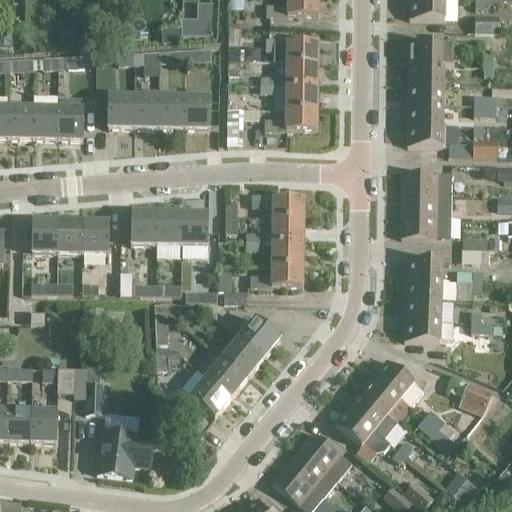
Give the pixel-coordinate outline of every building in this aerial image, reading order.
[(318,0),(287,0),(287,11),(267,10),(266,22),(289,22),(289,20),(318,21),(318,0)] [(457,5),(409,4),(409,25),(457,25),(457,5)] [(475,5),(475,15),(497,15),(498,5),(475,5)] [(474,21),(474,38),(498,39),(499,22),(474,21)] [(197,28),(197,42),(213,42),(213,28),(197,28)] [(0,34),(0,52),(11,52),(11,35),(0,34)] [(178,34),(162,35),(162,49),(179,48),(178,34)] [(408,70),(443,70),(443,71),(453,71),(453,49),(448,49),(448,43),(448,42),(434,42),(434,43),(435,43),(435,49),(408,48),(408,70)] [(266,44),(265,56),(273,56),(273,68),(286,68),(318,69),(318,47),(289,46),(289,45),(266,44)] [(228,50),(227,67),(240,67),(240,51),(228,50)] [(186,55),(186,67),(211,66),(210,54),(186,55)] [(186,55),(167,56),(168,69),(186,67),(186,55)] [(158,56),(142,57),(143,70),(159,69),(158,56)] [(134,58),(117,59),(118,71),(135,70),(134,58)] [(493,71),(493,61),(483,60),(483,71),(493,71)] [(84,61),(59,62),(60,75),(84,73),(84,61)] [(60,75),(59,62),(41,63),(42,76),(60,75)] [(33,63),(8,65),(8,78),(34,76),(33,63)] [(8,65),(0,65),(0,78),(8,78),(8,65)] [(240,67),(227,67),(227,80),(240,81),(240,67)] [(286,68),(286,90),(317,91),(318,69),(286,68)] [(443,70),(408,70),(408,90),(443,91),(443,71),(443,70)] [(483,71),(483,81),(493,81),(493,71),(483,71)] [(260,81),(260,90),(278,90),(278,81),(272,81),(260,81)] [(260,90),(259,99),(278,99),(278,91),(278,90),(260,90)] [(286,90),(286,114),(317,115),(317,91),(286,90)] [(443,91),(408,90),(407,111),(443,111),(443,91)] [(473,110),(495,111),(502,111),(502,101),(473,101),(473,110)] [(134,102),(109,102),(108,134),(134,135),(134,102)] [(160,103),(134,102),(134,135),(159,136),(160,103)] [(185,104),(160,103),(159,136),(184,136),(185,104)] [(210,104),(185,104),(184,136),(209,137),(210,104)] [(473,110),(473,122),(496,122),(495,111),(473,110)] [(443,111),(407,111),(407,132),(442,132),(443,111)] [(33,113),(8,113),(7,146),(32,146),(33,113)] [(58,114),(33,113),(32,146),(57,147),(58,114)] [(84,114),(58,114),(57,147),(83,147),(84,114)] [(227,114),(226,151),(242,151),(242,126),(242,114),(227,114)] [(265,126),(264,136),(287,136),(287,134),(316,135),(317,115),(286,114),(285,126),(265,126)] [(442,132),(407,132),(407,152),(442,153),(442,132)] [(473,132),(472,143),(482,143),(482,132),(473,132)] [(451,153),(451,163),(472,163),(472,164),(497,164),(497,146),(489,146),(472,146),(472,149),(458,149),(451,149),(451,153)] [(498,174),(498,185),(511,185),(511,174),(498,174)] [(450,179),(402,178),(401,200),(450,201),(450,179)] [(274,200),(251,200),(251,211),(272,212),(272,224),(304,225),(304,203),(274,202),(274,200)] [(450,201),(401,200),(401,222),(450,223),(450,201)] [(511,201),(498,202),(498,216),(511,215),(511,201)] [(237,209),(225,208),(225,224),(237,224),(245,224),(245,223),(237,223),(237,209)] [(156,220),(130,219),(130,252),(155,252),(156,220)] [(182,220),(156,220),(155,252),(181,253),(182,220)] [(182,220),(181,253),(207,253),(208,221),(182,220)] [(450,223),(401,222),(400,244),(449,245),(450,223)] [(237,229),(237,224),(225,224),(225,238),(237,238),(237,229)] [(304,247),(304,225),(272,224),(272,241),(272,247),(304,247)] [(58,227),(32,227),(31,258),(57,259),(58,227)] [(83,228),(58,227),(57,259),(82,260),(83,228)] [(109,229),(83,228),(82,260),(108,261),(109,229)] [(245,246),(245,247),(264,247),(264,238),(246,239),(246,238),(245,246)] [(489,255),(489,243),(463,242),(463,254),(489,255)] [(491,244),(490,253),(501,253),(501,244),(491,244)] [(245,247),(245,255),(264,255),(264,247),(245,247)] [(272,258),(271,269),(303,269),(304,247),(272,247),(272,258)] [(463,254),(463,270),(489,270),(489,255),(463,254)] [(442,265),(407,264),(406,285),(442,286),(442,265)] [(303,269),(271,269),(271,281),(250,281),(250,292),(272,293),(273,291),(303,291),(303,269)] [(217,276),(217,296),(224,296),(229,296),(229,276),(217,276)] [(483,278),(472,277),(472,287),(482,287),(483,278)] [(442,286),(406,285),(405,305),(441,307),(441,304),(455,304),(456,287),(442,286)] [(472,287),(472,297),(482,297),(482,287),(472,287)] [(31,289),(31,300),(55,300),(56,288),(31,288),(31,289)] [(73,288),(56,288),(55,300),(73,301),(73,288)] [(511,288),(502,288),(501,302),(511,302),(511,288)] [(81,289),(82,301),(98,301),(98,289),(81,289)] [(154,290),(139,290),(139,302),(154,302),(154,290)] [(181,290),(154,290),(154,302),(180,303),(181,290)] [(184,309),(202,309),(202,296),(185,296),(184,309)] [(202,296),(202,309),(217,309),(217,297),(202,296)] [(441,307),(405,305),(405,326),(440,327),(441,307)] [(101,313),(87,313),(87,333),(101,333),(101,313)] [(153,317),(154,334),(167,333),(174,333),(174,325),(166,325),(166,317),(153,317)] [(31,318),(30,330),(45,330),(45,319),(31,318)] [(470,328),(481,328),(481,318),(471,318),(470,328)] [(254,326),(238,345),(262,366),(279,346),(280,345),(256,324),(254,326)] [(440,327),(405,326),(404,347),(439,348),(440,344),(452,344),(453,328),(440,327)] [(470,328),(470,338),(492,339),(493,328),(481,328),(470,328)] [(154,334),(155,359),(174,359),(178,358),(178,355),(168,355),(167,333),(154,334)] [(238,345),(222,364),(246,385),(262,366),(238,345)] [(193,373),(197,376),(230,404),(246,385),(222,364),(209,354),(193,373)] [(167,359),(155,359),(156,361),(157,376),(168,375),(167,359)] [(386,365),(373,381),(401,404),(409,411),(423,395),(414,388),(386,365)] [(33,373),(16,373),(15,386),(32,386),(33,373)] [(70,399),(71,375),(41,374),(41,387),(57,387),(57,399),(70,399)] [(213,424),(230,404),(197,376),(182,395),(189,402),(189,403),(213,424)] [(373,381),(360,397),(387,420),(401,404),(373,381)] [(102,389),(85,389),(84,421),(101,421),(102,389)] [(458,411),(482,421),(491,399),(467,389),(458,411)] [(396,428),(360,397),(346,413),(374,436),(383,444),(396,428)] [(383,444),(346,413),(333,429),(361,452),(362,450),(374,459),(382,457),(389,449),(383,444)] [(31,416),(5,415),(4,447),(30,447),(31,416)] [(444,428),(430,415),(424,423),(438,435),(444,428)] [(58,416),(31,416),(30,447),(57,448),(58,416)] [(102,436),(97,479),(131,483),(133,473),(148,475),(152,445),(136,443),(137,441),(127,440),(129,422),(104,419),(102,436)] [(438,435),(424,423),(417,431),(431,443),(438,435)] [(350,469),(313,438),(299,455),(336,486),(350,469)] [(405,461),(412,453),(404,447),(398,455),(405,461)] [(299,455),(284,472),(322,503),(336,486),(299,455)] [(398,455),(391,463),(399,469),(405,461),(398,455)] [(511,467),(510,467),(503,475),(509,480),(510,481),(511,480),(511,467)] [(314,511),(322,503),(284,472),(270,489),(298,511),(314,511)] [(503,475),(497,482),(503,487),(509,480),(503,475)] [(443,492),(436,501),(448,511),(459,506),(480,501),(483,499),(466,484),(453,500),(443,492)] [(414,487),(402,501),(412,509),(415,511),(437,511),(440,511),(432,505),(433,504),(414,487)] [(393,493),(383,503),(393,511),(409,511),(412,509),(402,501),(393,493)]
